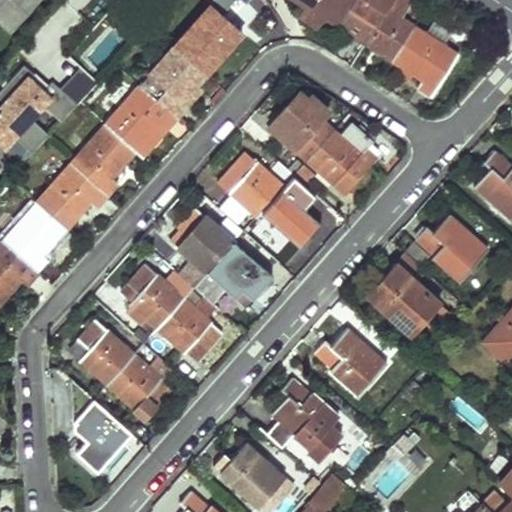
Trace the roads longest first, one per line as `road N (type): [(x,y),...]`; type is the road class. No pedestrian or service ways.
road 1 (residential): [(39,511),(29,349),(40,323),(274,61),(303,57),(440,142)]
road 2 (residential): [(110,511),(440,142)]
